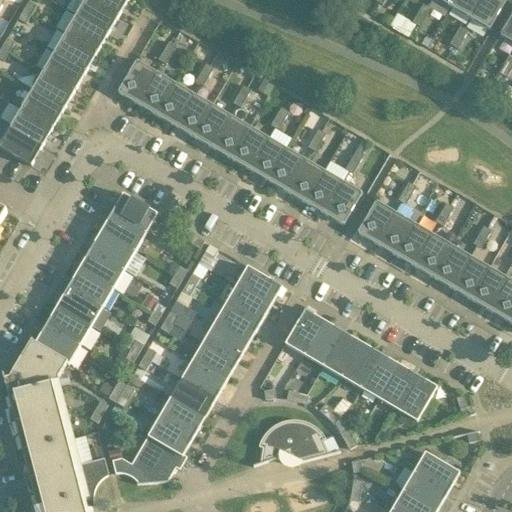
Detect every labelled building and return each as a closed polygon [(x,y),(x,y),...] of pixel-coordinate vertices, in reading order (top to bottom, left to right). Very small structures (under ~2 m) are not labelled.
[(89,0),(85,0),(76,17),(108,35),(119,17),(89,0)] [(89,0),(119,17),(129,0),(89,0)] [(456,0),(434,0),(451,9),(456,0)] [(469,20),(481,0),(456,0),(451,9),(469,20)] [(507,0),(481,0),(469,20),(489,32),(507,0)] [(28,3),(24,11),(31,15),(36,7),(28,3)] [(417,15),(425,20),(430,11),(422,6),(417,15)] [(25,25),(31,15),(24,11),(18,21),(25,25)] [(425,20),(417,15),(412,24),(420,29),(425,20)] [(511,15),(499,37),(511,45),(511,15)] [(76,17),(65,35),(97,54),(108,35),(76,17)] [(460,28),(454,37),(462,41),(467,32),(460,28)] [(65,35),(54,54),(86,73),(97,54),(65,35)] [(457,50),(462,41),(454,37),(449,46),(457,50)] [(1,48),(9,53),(14,45),(6,40),(1,48)] [(163,53),(171,57),(176,48),(168,44),(163,53)] [(0,60),(3,62),(9,53),(1,48),(0,50),(0,60)] [(171,57),(163,53),(158,61),(166,66),(171,57)] [(54,54),(43,73),(75,92),(86,73),(54,54)] [(156,74),(136,63),(117,95),(137,106),(156,74)] [(200,75),(208,79),(213,70),(205,66),(200,75)] [(506,79),(511,70),(504,66),(498,75),(506,79)] [(43,73),(32,92),(64,111),(75,92),(43,73)] [(137,106),(156,117),(174,85),(156,74),(137,106)] [(208,79),(200,75),(195,84),(203,88),(208,79)] [(268,98),(273,88),(263,82),(257,92),(268,98)] [(156,117),(174,128),(193,96),(174,85),(156,117)] [(243,87),(238,96),(245,101),(250,92),(243,87)] [(32,92),(21,111),(53,129),(64,111),(32,92)] [(174,128),(193,139),(212,107),(193,96),(174,128)] [(240,110),(245,101),(238,96),(233,105),(240,110)] [(193,139),(212,150),(231,118),(212,107),(193,139)] [(275,119),(283,123),(288,114),(281,110),(275,119)] [(42,148),(53,129),(21,111),(10,129),(42,148)] [(212,150),(230,161),(249,129),(231,118),(212,150)] [(283,123),(275,119),(270,127),(278,132),(283,123)] [(10,129),(0,146),(0,149),(31,168),(42,148),(10,129)] [(230,161),(249,172),(268,140),(249,129),(230,161)] [(318,131),(313,140),(320,145),(326,136),(318,131)] [(249,172),(268,183),(287,151),(268,140),(249,172)] [(315,153),(320,145),(313,140),(308,149),(315,153)] [(268,183),(286,194),(305,162),(287,151),(268,183)] [(355,153),(350,162),(358,167),(363,158),(355,153)] [(286,194),(305,205),(324,173),(305,162),(286,194)] [(352,175),(358,167),(350,162),(345,171),(352,175)] [(305,205),(324,216),(343,184),(324,173),(305,205)] [(362,195),(343,184),(324,216),(343,227),(362,195)] [(408,184),(403,193),(410,197),(416,188),(408,184)] [(405,206),(410,197),(403,193),(398,202),(405,206)] [(146,235),(157,216),(123,196),(112,214),(146,235)] [(357,235),(376,247),(395,214),(376,203),(357,235)] [(440,215),(447,219),(453,210),(445,206),(440,215)] [(101,233),(135,253),(146,235),(112,214),(101,233)] [(376,247),(395,258),(414,225),(395,214),(376,247)] [(447,219),(440,215),(435,224),(442,228),(447,219)] [(395,258),(414,269),(433,236),(414,225),(395,258)] [(478,237),(485,242),(491,233),(483,228),(478,237)] [(101,233),(90,252),(124,272),(135,253),(101,233)] [(414,269),(433,280),(451,247),(433,236),(414,269)] [(485,242),(478,237),(473,246),(480,250),(485,242)] [(195,238),(191,245),(200,251),(204,243),(195,238)] [(214,259),(218,252),(209,246),(205,254),(214,259)] [(433,280),(451,291),(470,258),(451,247),(433,280)] [(90,252),(79,271),(113,291),(124,272),(90,252)] [(451,291),(470,302),(489,269),(470,258),(451,291)] [(175,276),(182,281),(187,273),(180,268),(175,276)] [(247,269),(236,288),(271,308),(282,289),(247,269)] [(470,302),(489,313),(508,280),(489,269),(470,302)] [(79,271),(68,290),(102,310),(113,291),(79,271)] [(182,281),(175,276),(169,285),(177,290),(182,281)] [(188,283),(195,288),(200,280),(192,276),(188,283)] [(489,313),(508,324),(511,315),(511,282),(508,280),(489,313)] [(195,288),(188,283),(182,293),(189,297),(195,288)] [(236,288),(226,306),(260,326),(271,308),(236,288)] [(68,290),(57,308),(91,329),(102,310),(68,290)] [(148,296),(141,307),(151,313),(158,301),(148,296)] [(153,313),(152,314),(160,318),(165,310),(157,305),(153,313)] [(226,306),(215,324),(249,344),(260,326),(226,306)] [(57,308),(46,327),(80,347),(91,329),(57,308)] [(324,323),(305,312),(285,346),(304,358),(324,323)] [(166,320),(173,325),(178,317),(170,313),(166,320)] [(155,328),(160,318),(152,314),(147,323),(155,328)] [(172,327),(173,325),(166,320),(160,330),(178,341),(183,333),(172,327)] [(343,334),(324,323),(304,358),(323,369),(343,334)] [(215,324),(204,343),(238,363),(249,344),(215,324)] [(67,364),(66,366),(68,367),(80,347),(46,327),(36,345),(35,345),(67,364)] [(323,369),(341,379),(362,345),(343,334),(323,369)] [(106,511),(106,503),(94,504),(94,502),(93,500),(94,498),(94,495),(94,493),(95,491),(96,489),(97,487),(98,485),(100,484),(101,482),(103,481),(105,479),(107,478),(109,477),(104,460),(80,467),(57,380),(58,380),(66,366),(67,364),(35,345),(36,345),(31,342),(10,379),(14,394),(7,396),(37,510),(34,511),(32,509),(31,510),(32,511),(106,511)] [(130,351),(138,356),(143,347),(135,343),(130,351)] [(204,343),(193,361),(227,382),(238,363),(204,343)] [(380,356),(362,345),(341,379),(360,390),(380,356)] [(143,359),(151,363),(156,354),(148,350),(143,359)] [(133,364),(138,356),(130,351),(125,360),(133,364)] [(360,390),(379,401),(399,367),(380,356),(360,390)] [(151,363),(143,359),(138,367),(146,372),(151,363)] [(193,361),(182,380),(216,400),(227,382),(193,361)] [(418,378),(399,367),(379,401),(397,412),(418,378)] [(437,389),(418,378),(397,412),(417,424),(437,389)] [(182,380),(171,399),(206,419),(216,400),(182,380)] [(114,391),(121,396),(127,387),(119,383),(114,391)] [(121,396),(129,401),(134,392),(127,387),(121,396)] [(121,396),(114,391),(108,400),(116,405),(121,396)] [(264,393),(265,402),(275,400),(274,391),(264,393)] [(286,401),(297,403),(299,395),(288,392),(286,401)] [(308,397),(299,395),(297,403),(306,405),(308,397)] [(123,409),(129,401),(121,396),(116,405),(123,409)] [(206,419),(171,399),(160,417),(195,437),(206,419)] [(100,403),(90,420),(97,425),(107,407),(100,403)] [(319,412),(327,419),(333,413),(325,406),(319,412)] [(470,408),(460,411),(462,418),(472,415),(470,408)] [(340,420),(333,413),(327,419),(335,426),(340,420)] [(160,417),(149,437),(183,457),(195,437),(160,417)] [(253,467),(253,469),(287,457),(289,467),(340,454),(340,453),(328,456),(322,443),(325,441),(324,438),(322,435),(319,433),(317,431),(314,429),(311,427),(308,426),(305,424),(304,424),(300,423),(297,423),(294,422),(291,422),(288,423),(285,423),(282,424),(279,426),(276,427),(273,429),(271,431),(268,433),(266,435),(264,438),(262,440),(261,443),(260,446),(259,449),(263,450),(260,465),(253,467)] [(346,429),(339,433),(349,451),(357,447),(346,429)] [(477,434),(467,436),(468,444),(479,442),(477,434)] [(176,470),(179,472),(187,459),(183,457),(149,437),(131,467),(121,461),(112,463),(115,476),(117,475),(120,475),(122,476),(124,476),(126,477),(128,477),(130,478),(132,479),(133,480),(135,482),(136,483),(138,485),(136,485),(137,486),(169,484),(169,483),(168,483),(176,470)] [(118,451),(109,454),(111,462),(120,459),(118,451)] [(414,474),(448,494),(459,475),(425,454),(414,474)] [(360,462),(354,463),(351,464),(353,474),(362,473),(360,462)] [(403,493),(435,511),(437,511),(448,494),(414,474),(403,493)] [(351,492),(360,494),(362,483),(353,482),(351,492)] [(360,494),(351,492),(350,502),(359,504),(360,494)] [(392,511),(393,511),(435,511),(403,493),(392,511)]
